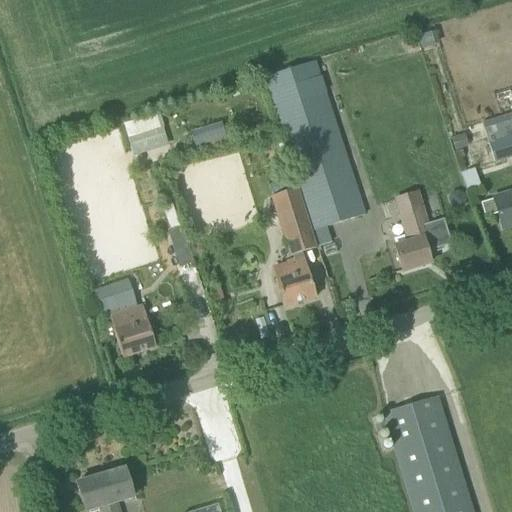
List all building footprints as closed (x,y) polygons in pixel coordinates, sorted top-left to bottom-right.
[(413,38),(402,42),(404,51),(415,47),(413,38)] [(312,62),(261,78),(297,188),(311,231),(362,215),(312,62)] [(511,89),(495,96),(504,120),(511,117),(511,89)] [(158,114),(122,124),(130,151),(165,141),(158,114)] [(222,124),(192,134),(196,146),(226,136),(222,124)] [(271,132),(259,136),(262,145),(274,141),(271,132)] [(464,132),(450,136),(454,149),(468,145),(464,132)] [(511,135),(503,138),(499,140),(487,143),(493,163),(509,158),(511,157),(511,135)] [(297,188),(270,197),(289,257),(316,248),(311,231),(297,188)] [(497,215),(501,230),(511,226),(511,192),(492,199),(492,200),(480,204),(484,218),(497,215)] [(389,219),(398,216),(393,200),(384,203),(389,219)] [(426,252),(431,250),(435,252),(441,250),(443,246),(449,244),(442,222),(426,226),(421,210),(400,216),(409,244),(394,249),(401,272),(429,264),(426,252)] [(289,277),(274,282),(282,308),(315,298),(302,258),(285,263),(289,277)] [(127,285),(94,297),(99,313),(107,310),(110,318),(109,319),(121,358),(154,348),(141,308),(136,310),(127,285)] [(470,511),(436,398),(382,414),(394,453),(412,511),(470,511)] [(132,499),(123,470),(76,485),(83,511),(86,511),(98,508),(99,511),(118,511),(116,503),(132,499)]
